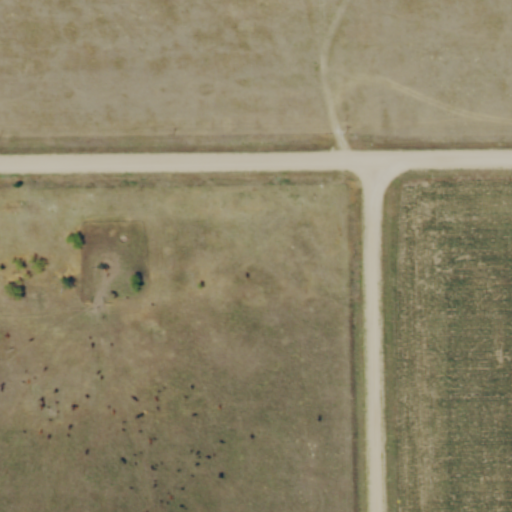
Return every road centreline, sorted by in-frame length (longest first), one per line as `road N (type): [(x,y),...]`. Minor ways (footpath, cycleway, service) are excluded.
road 1 (residential): [(370,160),(0,165)]
road 2 (tertiary): [(370,160),(378,511)]
road 3 (tertiary): [(511,159),(370,160)]
